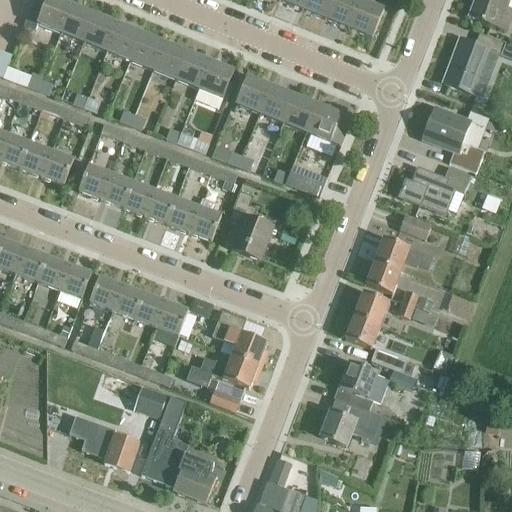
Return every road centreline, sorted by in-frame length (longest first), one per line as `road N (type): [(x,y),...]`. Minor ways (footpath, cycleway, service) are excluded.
road 1 (residential): [(303,327),(0,208)]
road 2 (residential): [(395,99),(148,0)]
road 3 (residential): [(303,327),(395,99)]
road 4 (residential): [(239,511),(303,327)]
road 5 (tertiary): [(113,511),(0,470)]
